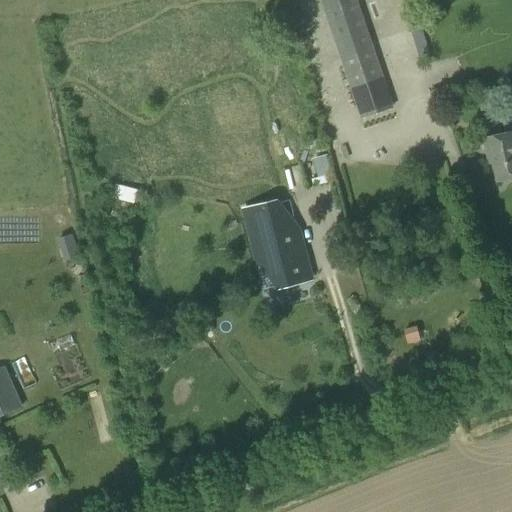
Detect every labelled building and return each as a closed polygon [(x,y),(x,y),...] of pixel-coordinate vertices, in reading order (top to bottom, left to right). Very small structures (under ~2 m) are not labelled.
[(321,0),(361,117),(392,107),(355,0),(321,0)] [(432,104),(466,94),(462,81),(429,91),(432,104)] [(481,112),(495,108),(492,96),(478,100),(481,112)] [(511,132),(484,139),(488,156),(492,156),(497,182),(511,178),(511,132)] [(333,181),(326,154),(312,158),(317,177),(311,179),(313,186),(333,181)] [(300,162),(286,166),(294,191),(307,187),(300,162)] [(276,197),(241,207),(254,259),(277,288),(313,280),(300,229),(276,197)] [(61,235),(66,256),(81,253),(76,231),(61,235)] [(0,415),(22,407),(5,366),(0,368),(0,415)]
